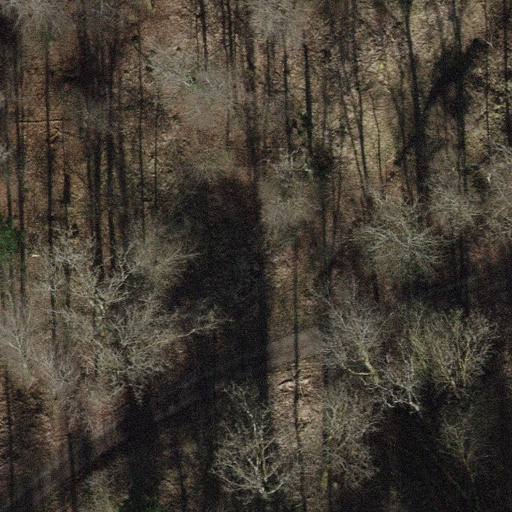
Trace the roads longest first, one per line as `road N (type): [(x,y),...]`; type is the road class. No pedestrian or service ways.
road 1 (track): [(511,280),(402,324),(199,376),(15,511)]
road 2 (track): [(496,0),(199,376)]
